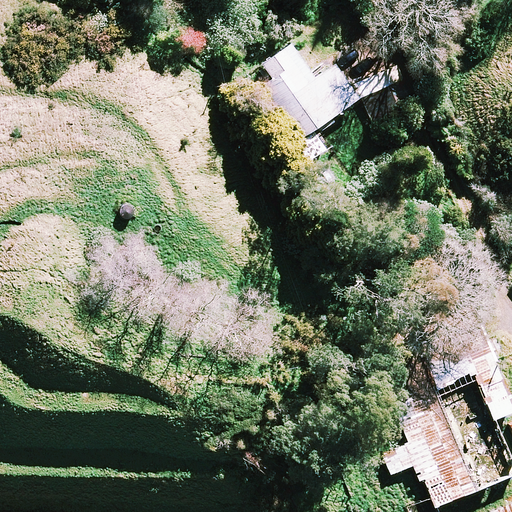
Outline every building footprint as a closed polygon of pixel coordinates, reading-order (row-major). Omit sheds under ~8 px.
[(310,81),(288,48),(260,67),(270,83),(259,90),(307,163),(324,152),(311,132),(352,105),(328,68),(310,81)] [(399,61),(353,87),(376,127),(421,102),(399,61)] [(328,168),(311,181),(319,192),(336,179),(328,168)] [(510,414),(475,323),(373,362),(405,445),(381,454),(389,475),(415,465),(432,508),(511,476),(511,472),(492,421),(510,414)] [(511,511),(511,503),(489,511),(511,511)]
